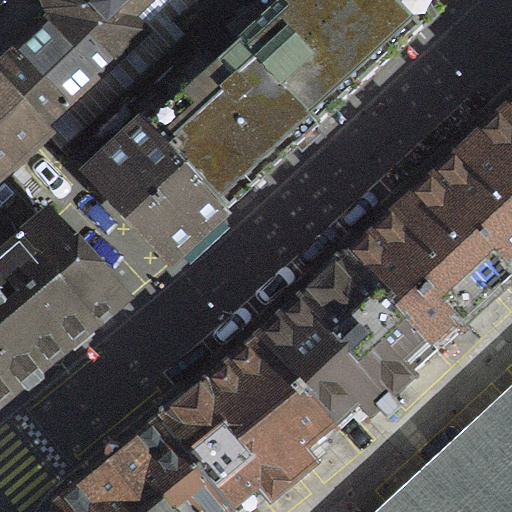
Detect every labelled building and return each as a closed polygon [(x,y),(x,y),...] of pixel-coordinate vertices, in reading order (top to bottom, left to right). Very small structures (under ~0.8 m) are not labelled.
[(59,13),(3,70),(59,132),(161,33),(148,12),(164,0),(46,0),(49,3),(59,13)] [(261,0),(245,14),(331,114),(390,59),(430,18),(419,0),(261,0)] [(165,111),(240,194),(331,114),(245,14),(177,74),(190,89),(165,111)] [(0,72),(0,191),(59,132),(3,70),(0,72)] [(511,102),(455,152),(511,217),(511,102)] [(97,177),(170,256),(240,194),(165,111),(97,177)] [(362,231),(445,327),(511,270),(511,217),(455,152),(362,231)] [(12,240),(0,224),(0,396),(113,312),(142,287),(66,193),(41,218),(12,240)] [(265,314),(348,410),(445,327),(362,231),(265,314)] [(167,398),(251,495),(348,410),(265,314),(167,398)] [(511,511),(511,391),(383,511),(511,511)] [(228,511),(233,508),(251,495),(167,398),(150,410),(73,464),(32,489),(30,511),(228,511)]
